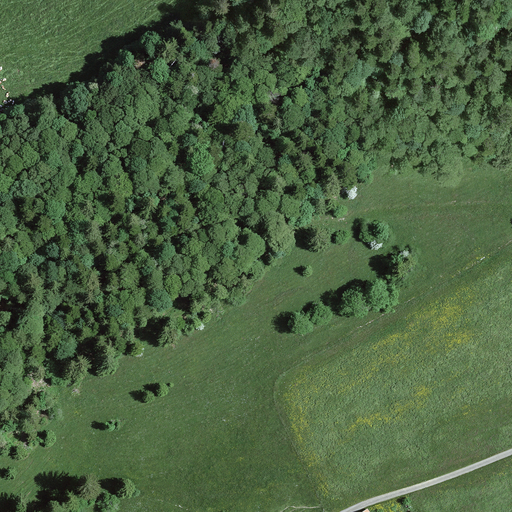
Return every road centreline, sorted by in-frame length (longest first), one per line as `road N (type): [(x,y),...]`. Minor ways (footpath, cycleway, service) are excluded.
road 1 (track): [(511,447),(341,511)]
road 2 (track): [(200,25),(244,24),(343,0)]
